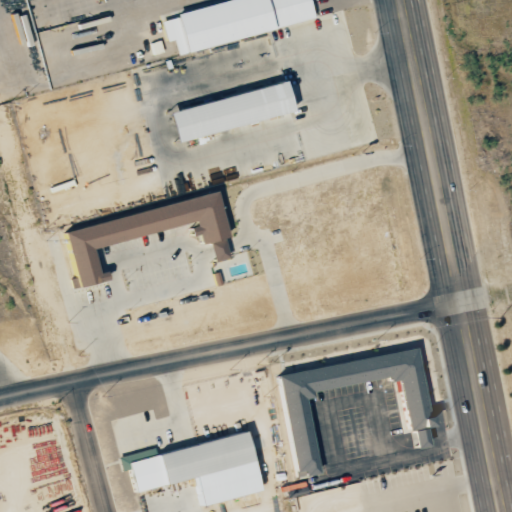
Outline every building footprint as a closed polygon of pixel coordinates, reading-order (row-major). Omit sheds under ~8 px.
[(175,53),(311,18),(306,0),(219,0),(173,12),(174,17),(159,21),(164,41),(171,40),(175,53)] [(165,111),(173,141),(289,110),(280,80),(165,111)] [(60,233),(75,287),(97,281),(88,249),(191,221),(197,242),(224,234),(212,191),(60,233)] [(207,243),(212,261),(226,257),(222,239),(207,243)] [(293,476),(274,374),(412,347),(427,426),(422,427),(425,445),(413,447),(410,428),(404,429),(395,379),(385,381),(383,375),(308,390),(309,395),(300,398),(314,472),(302,474),(301,470),(297,470),(297,474),(293,476)] [(257,491),(243,432),(146,455),(145,451),(117,457),(120,471),(128,469),(133,491),(192,477),(199,505),(257,491)]
